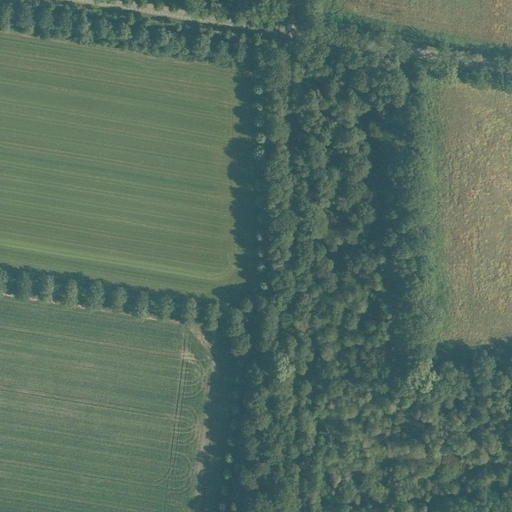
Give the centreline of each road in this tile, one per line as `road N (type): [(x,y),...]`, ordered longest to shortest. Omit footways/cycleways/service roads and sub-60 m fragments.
road 1 (unclassified): [(511,68),(99,0)]
road 2 (track): [(293,0),(300,377)]
